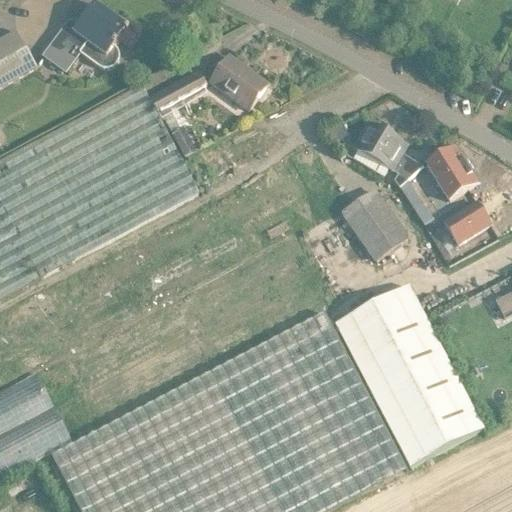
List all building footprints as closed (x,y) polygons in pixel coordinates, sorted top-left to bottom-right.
[(113,49),(124,33),(126,34),(129,30),(94,5),(75,31),(67,25),(43,57),(65,73),(79,53),(99,68),(103,70),(108,70),(112,68),(115,65),(117,61),(117,57),(116,52),(113,49)] [(0,88),(36,69),(16,32),(0,41),(0,88)] [(210,84),(248,112),(267,86),(228,58),(210,84)] [(153,99),(159,112),(168,107),(205,88),(198,74),(153,99)] [(0,292),(180,196),(194,188),(133,81),(0,153),(0,292)] [(383,179),(388,170),(390,172),(405,147),(370,126),(355,151),(358,152),(353,161),(383,179)] [(183,158),(192,153),(181,131),(172,136),(183,158)] [(426,166),(448,203),(478,184),(455,148),(426,166)] [(399,189),(420,169),(422,168),(408,159),(397,177),(394,182),(399,189)] [(374,264),(410,240),(377,189),(341,213),(374,264)] [(457,246),(490,227),(476,204),(444,224),(457,246)] [(352,268),(363,261),(343,231),(332,238),(352,268)] [(302,238),(183,290),(214,359),(332,307),(302,238)] [(409,469),(483,431),(409,288),(346,321),(335,327),(409,469)] [(0,384),(79,349),(53,290),(0,313),(0,384)] [(511,293),(494,303),(501,316),(503,319),(511,314),(511,293)] [(324,315),(51,457),(79,511),(329,511),(406,472),(324,315)] [(29,379),(0,393),(0,476),(62,446),(29,379)]
